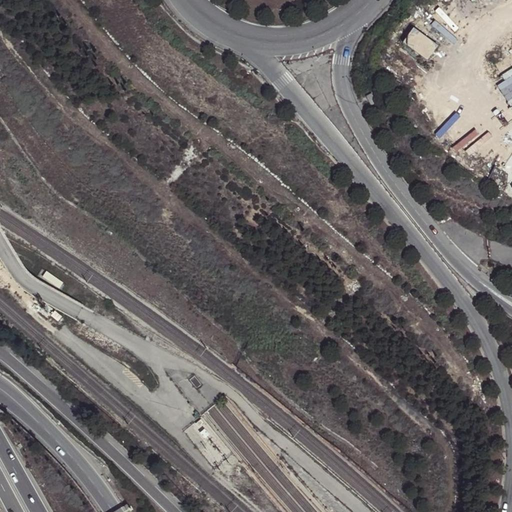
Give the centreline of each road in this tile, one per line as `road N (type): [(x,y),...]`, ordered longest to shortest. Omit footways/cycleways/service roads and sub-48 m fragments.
road 1 (secondary): [(248,40),(482,334),(511,427)]
road 2 (secondary): [(457,264),(350,109),(341,59),(351,16)]
road 3 (motorway): [(175,511),(0,351)]
road 4 (secondary): [(113,511),(72,457),(0,388)]
